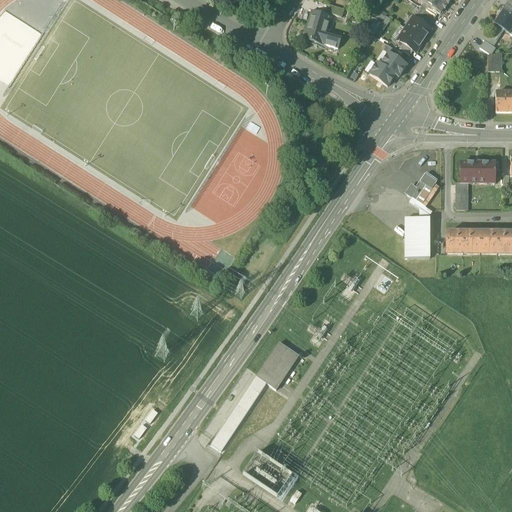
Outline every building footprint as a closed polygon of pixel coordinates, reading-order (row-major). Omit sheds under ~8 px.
[(445,8),(446,6),(436,0),(421,0),(420,2),(423,4),(438,14),(440,15),(443,10),(444,11),(446,8),(445,8)] [(511,0),(503,13),(511,19),(511,0)] [(423,4),(420,9),(425,12),(435,19),(438,14),(423,4)] [(322,12),(338,16),(340,9),(324,5),(322,12)] [(428,29),(431,24),(422,17),(425,12),(420,9),(413,19),(428,29)] [(376,10),(373,17),(383,20),(385,14),(376,10)] [(327,31),(331,18),(312,12),(305,34),(304,34),(302,41),(322,47),(327,31)] [(435,19),(425,12),(422,17),(431,24),(435,19)] [(511,19),(503,13),(494,26),(508,35),(511,30),(511,19)] [(413,19),(405,30),(423,42),(431,31),(428,29),(413,19)] [(415,54),(423,42),(405,30),(397,42),(402,45),(413,52),(415,54)] [(325,46),(338,50),(341,41),(328,37),(329,32),(327,31),(322,47),(325,47),(325,46)] [(484,43),(492,49),(497,42),(487,36),(482,42),(484,43)] [(484,43),(479,50),(489,57),(490,57),(495,50),(492,49),(484,43)] [(399,50),(409,57),(413,52),(402,45),(399,50)] [(388,55),(398,62),(401,57),(386,47),(382,52),(388,56),(388,55)] [(398,79),(406,67),(398,62),(388,55),(388,56),(380,67),(395,77),(398,79)] [(487,75),(500,75),(500,56),(487,57),(487,75)] [(387,88),(395,77),(380,67),(377,65),(369,76),(387,88)] [(496,114),(511,114),(511,94),(496,94),(496,114)] [(468,186),(495,186),(495,166),(460,165),(460,185),(460,186),(468,186)] [(408,204),(429,218),(432,214),(425,209),(439,189),(435,186),(437,183),(425,175),(420,184),(416,190),(413,187),(406,197),(410,199),(411,200),(408,204)] [(456,212),(468,212),(468,186),(460,186),(460,185),(456,185),(456,212)] [(404,196),(406,197),(413,187),(411,186),(404,196)] [(404,261),(429,260),(429,220),(404,220),(404,261)] [(496,254),(511,253),(511,234),(508,235),(451,235),(445,235),(445,254),(462,254),(479,254),(496,254)] [(392,282),(385,278),(377,289),(384,294),(392,282)] [(279,345),(256,378),(266,385),(269,387),(276,392),(299,358),(279,345)] [(256,378),(210,447),(221,454),(266,385),(256,378)] [(158,415),(153,411),(145,422),(150,425),(158,415)] [(146,430),(141,426),(133,437),(138,441),(146,430)] [(282,503),(296,479),(285,473),(278,486),(271,482),(264,493),(282,503)] [(289,502),(296,505),(301,495),(294,491),(289,502)]
